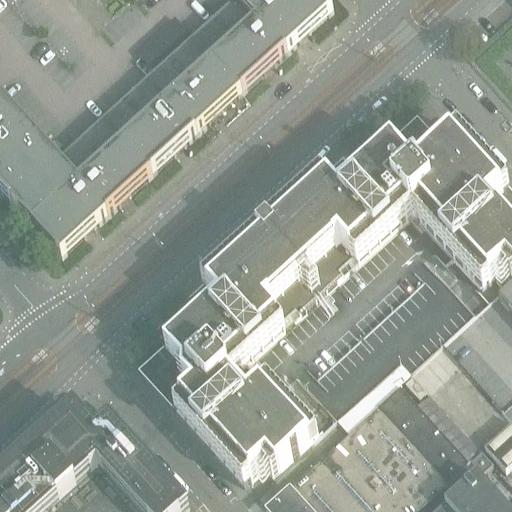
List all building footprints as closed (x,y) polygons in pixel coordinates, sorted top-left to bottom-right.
[(334,17),(318,0),(243,0),(238,5),(259,27),(260,27),(288,58),(291,55),(292,56),(294,54),(293,54),(334,17)] [(318,0),(334,17),(293,54),(294,54),(292,56),(291,55),(288,58),(289,59),(336,17),(320,0),(318,0)] [(243,99),(280,66),(283,63),(284,63),(285,62),(285,61),(288,58),(260,27),(259,27),(238,5),(237,3),(236,5),(233,8),(230,10),(198,40),(197,40),(193,44),(243,99)] [(204,136),(203,135),(243,99),(193,44),(188,48),(189,48),(153,81),(152,81),(148,85),(198,140),(201,137),(202,138),(204,136)] [(280,66),(243,99),(243,100),(289,59),(288,58),(285,61),(285,62),(284,63),(283,63),(280,66)] [(195,144),(195,143),(198,140),(148,85),(143,89),(144,89),(108,122),(107,122),(103,125),(154,180),(193,145),(194,145),(195,144)] [(0,166),(34,136),(19,120),(19,121),(11,113),(3,104),(4,103),(0,99),(0,166)] [(243,100),(243,99),(203,135),(204,136),(202,138),(201,137),(198,140),(199,141),(243,100)] [(114,218),(113,217),(154,180),(103,125),(98,130),(99,130),(66,160),(66,159),(63,162),(60,165),(59,166),(59,167),(80,190),(79,190),(108,222),(111,219),(112,219),(114,218)] [(344,164),(258,242),(183,310),(200,329),(168,358),(173,364),(172,364),(173,366),(156,381),(182,410),(180,411),(181,412),(176,417),(245,492),(264,475),(274,486),(319,444),(289,411),(250,368),(413,219),(415,219),(454,263),(484,295),(503,277),(511,287),(511,233),(510,231),(511,229),(511,196),(451,129),(425,152),(418,143),(400,159),(399,158),(398,159),(393,154),(361,183),(344,164)] [(0,166),(0,194),(10,205),(13,209),(59,167),(59,166),(60,165),(57,162),(56,163),(41,145),(34,136),(0,166)] [(193,145),(154,180),(154,181),(199,141),(198,140),(195,143),(195,144),(194,145),(193,145)] [(105,225),(105,224),(108,222),(79,190),(80,190),(59,167),(13,209),(62,263),(103,226),(104,227),(105,225)] [(154,181),(154,180),(113,217),(114,218),(112,219),(111,219),(108,222),(109,223),(154,181)] [(337,427),(366,401),(401,370),(411,380),(475,322),(437,278),(454,263),(415,219),(413,219),(250,368),(289,411),(307,395),(337,427)] [(103,226),(62,263),(63,264),(109,223),(108,222),(105,224),(105,225),(104,227),(103,226)] [(511,292),(499,304),(511,317),(511,292)] [(167,324),(151,339),(152,341),(159,348),(175,333),(167,324)] [(413,383),(406,389),(420,404),(427,398),(413,383)] [(270,511),(424,511),(471,470),(417,411),(401,393),(379,413),(367,425),(350,440),(270,511)] [(429,401),(417,411),(471,470),(482,459),(429,401)] [(94,436),(92,435),(77,417),(0,486),(0,511),(58,511),(100,475),(133,511),(185,511),(111,430),(93,446),(88,441),(94,436)] [(511,431),(485,456),(506,479),(511,473),(511,431)] [(471,470),(424,511),(505,511),(486,492),(479,483),(481,480),(483,482),(494,472),(482,459),(471,470)] [(133,511),(100,475),(58,511),(133,511)]
